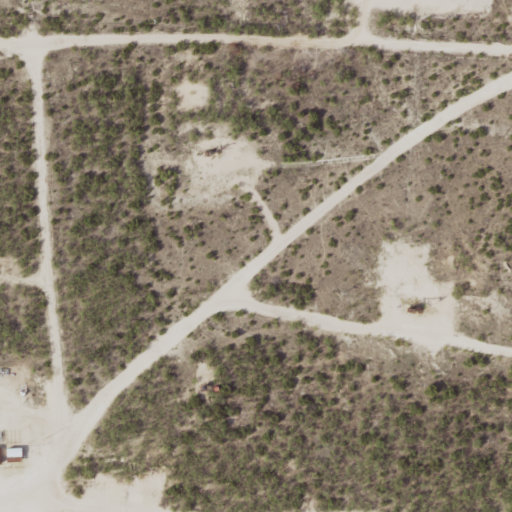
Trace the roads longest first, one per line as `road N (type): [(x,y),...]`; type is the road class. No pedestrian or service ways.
road 1 (track): [(511,93),(483,96),(137,398),(92,418),(77,463),(28,511)]
road 2 (track): [(483,96),(392,65),(0,52)]
road 3 (track): [(92,418),(77,388),(25,0)]
